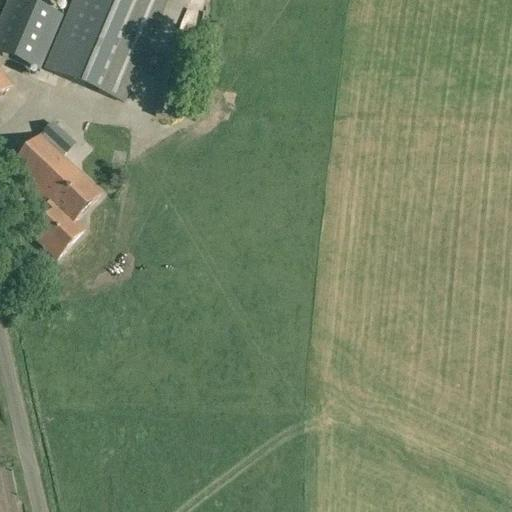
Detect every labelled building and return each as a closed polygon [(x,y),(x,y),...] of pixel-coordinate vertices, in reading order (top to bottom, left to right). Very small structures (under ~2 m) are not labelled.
[(53,13),(20,0),(0,0),(0,55),(31,69),(53,13)] [(73,0),(43,71),(103,96),(122,105),(165,0),(73,0)] [(246,0),(237,27),(237,31),(235,38),(234,54),(252,60),(272,60),(281,34),(281,35),(285,22),(286,0),(246,0)] [(188,57),(167,53),(155,117),(176,121),(188,57)] [(0,97),(12,89),(0,73),(0,97)] [(58,209),(74,224),(100,197),(68,166),(71,163),(64,156),(74,146),(52,125),(7,174),(45,211),(48,208),(54,213),(58,209)] [(58,209),(54,213),(31,238),(57,262),(83,233),(74,224),(58,209)]
